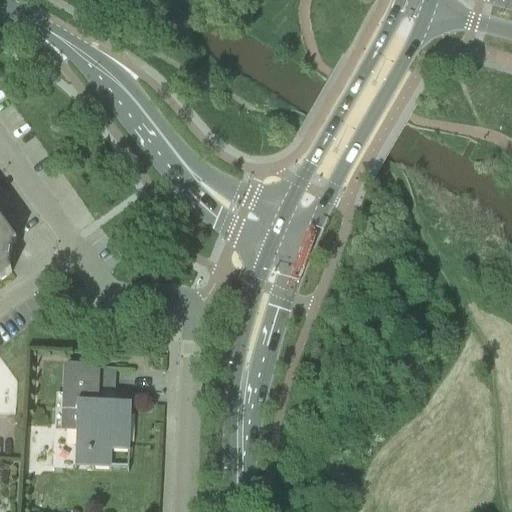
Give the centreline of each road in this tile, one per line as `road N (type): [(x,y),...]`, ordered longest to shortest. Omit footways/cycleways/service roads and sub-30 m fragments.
road 1 (residential): [(180,511),(191,308),(174,297),(107,292),(78,253)]
road 2 (secondary): [(305,250),(416,32),(418,0)]
road 3 (secondary): [(411,0),(282,219)]
road 4 (unclassified): [(177,160),(124,91),(78,49),(0,3)]
road 5 (secondary): [(242,411),(263,375),(305,250)]
road 6 (secondary): [(268,251),(236,368),(242,411)]
road 7 (unclassified): [(177,160),(189,192),(268,251)]
road 8 (residential): [(78,253),(0,147)]
road 9 (unclassified): [(282,219),(177,160)]
